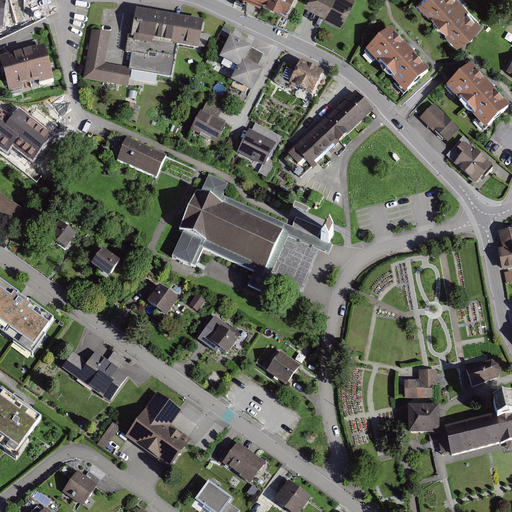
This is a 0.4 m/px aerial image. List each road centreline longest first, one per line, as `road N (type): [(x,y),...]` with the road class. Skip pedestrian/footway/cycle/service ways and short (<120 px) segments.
road 1 (residential): [(323,483),(0,257)]
road 2 (residential): [(483,220),(384,249),(351,269),(326,367),(338,461),(323,483)]
road 3 (residential): [(284,37),(351,73),(483,220)]
road 4 (residential): [(0,504),(75,451),(167,511)]
road 5 (residential): [(483,220),(511,338)]
